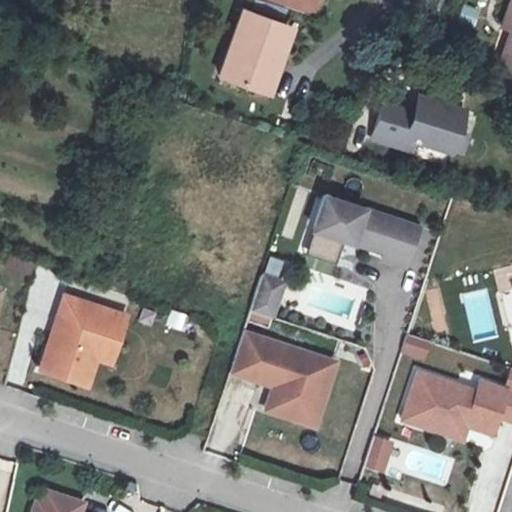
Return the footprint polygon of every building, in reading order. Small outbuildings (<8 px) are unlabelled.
[(252,0),(315,17),(319,0),(252,0)] [(285,26),(241,11),(219,75),(268,92),(286,42),(280,41),(285,26)] [(454,133),(461,113),(420,99),(414,117),(380,106),(371,138),(370,141),(409,153),(412,143),(447,154),(454,133)] [(454,133),(447,154),(457,158),(465,137),(454,133)] [(423,227),(327,194),(314,231),(345,242),(387,256),(385,262),(409,270),(423,227)] [(337,266),(345,242),(314,231),(306,256),(337,266)] [(282,274),(261,267),(247,309),(269,316),(282,274)] [(126,311),(65,290),(39,362),(86,379),(95,353),(103,333),(117,338),(126,311)] [(183,330),(187,314),(169,310),(166,326),(183,330)] [(329,360),(241,331),(224,382),(266,395),(261,410),(291,419),(297,401),(319,395),(329,360)] [(110,358),(117,338),(103,333),(95,353),(110,358)] [(407,335),(401,352),(422,360),(429,343),(407,335)] [(475,383),(418,361),(397,418),(420,425),(426,410),(462,421),(488,429),(493,412),(511,418),(511,382),(479,372),(475,383)] [(458,436),(462,421),(426,410),(420,425),(458,436)] [(370,473),(394,473),(394,437),(369,438),(370,473)] [(415,476),(445,485),(453,459),(423,450),(415,476)] [(73,511),(76,505),(47,496),(43,510),(33,507),(30,511),(73,511)]
